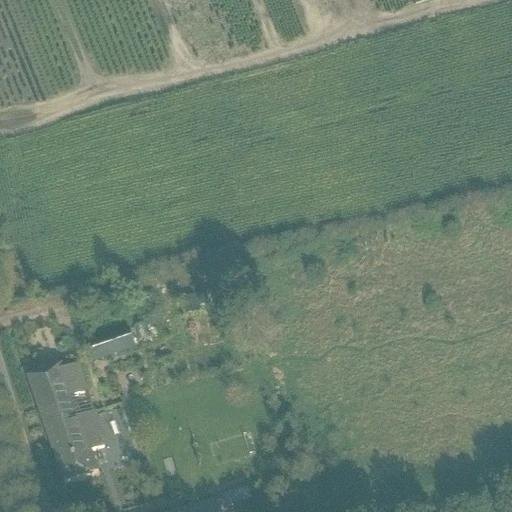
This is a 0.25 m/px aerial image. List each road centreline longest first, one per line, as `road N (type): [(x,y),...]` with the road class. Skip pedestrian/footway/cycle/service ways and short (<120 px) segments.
road 1 (track): [(475,0),(0,123)]
road 2 (tertiary): [(37,511),(0,386)]
